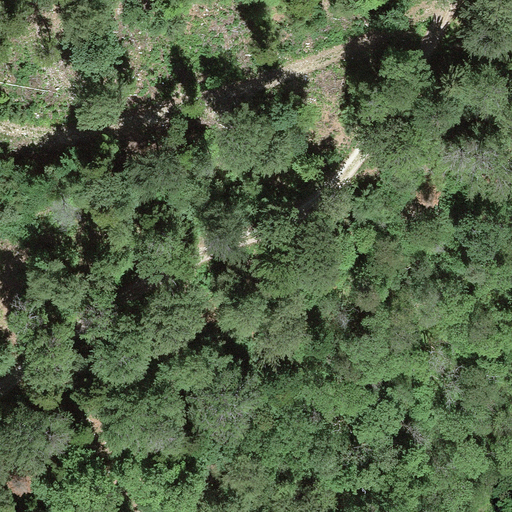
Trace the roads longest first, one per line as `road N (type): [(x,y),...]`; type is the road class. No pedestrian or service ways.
road 1 (track): [(0,385),(153,279),(226,241),(298,218),(364,147),(450,0)]
road 2 (track): [(0,125),(66,136),(161,112),(374,41),(448,0)]
